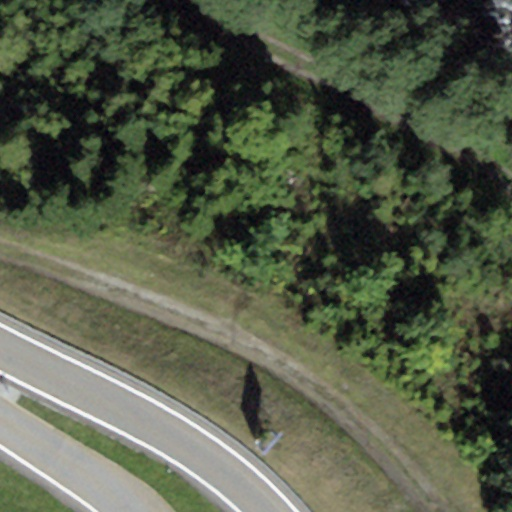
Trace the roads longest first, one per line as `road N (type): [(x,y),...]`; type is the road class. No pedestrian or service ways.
road 1 (track): [(16,255),(148,299),(276,359),(365,425),(434,511)]
road 2 (track): [(511,204),(206,0)]
road 3 (primary): [(268,511),(164,431),(0,353)]
road 4 (primary): [(0,422),(139,511)]
